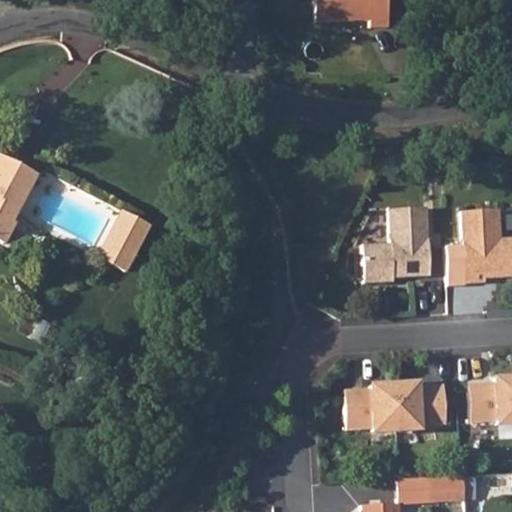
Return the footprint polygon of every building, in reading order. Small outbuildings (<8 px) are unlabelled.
[(363,24),(363,31),(382,31),(382,0),(309,0),(309,24),(363,24)] [(0,237),(9,242),(21,221),(17,219),(41,173),(3,153),(0,158),(0,237)] [(156,225),(128,211),(105,257),(132,271),(156,225)] [(424,211),(386,214),(388,247),(360,249),(362,287),(384,286),(384,282),(391,281),(428,279),(424,211)] [(497,213),(459,215),(463,287),(484,285),(484,278),(501,277),(501,280),(511,279),(511,241),(498,243),(497,213)] [(511,426),(511,380),(493,381),(493,385),(487,392),(466,393),(468,425),(495,424),(495,427),(511,426)] [(493,385),(466,386),(466,393),(487,392),(493,385)] [(415,386),(392,387),(394,433),(418,432),(417,428),(444,427),(442,394),(422,395),(415,389),(415,386)] [(392,387),(369,388),(369,392),(363,399),(342,400),(344,432),(371,431),(371,434),(394,433),(392,387)] [(342,393),(342,400),(363,399),(369,392),(342,393)] [(461,479),(426,481),(428,507),(463,505),(461,479)]
